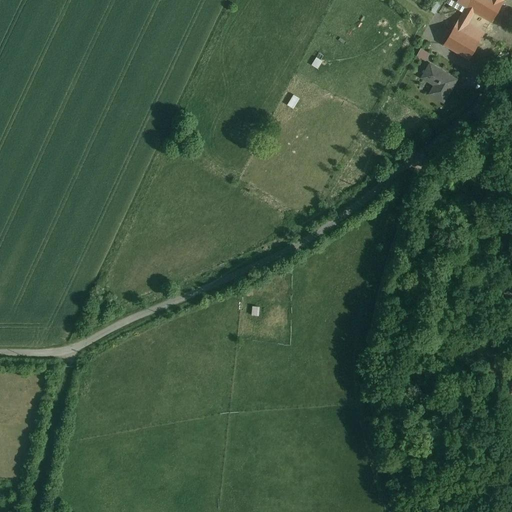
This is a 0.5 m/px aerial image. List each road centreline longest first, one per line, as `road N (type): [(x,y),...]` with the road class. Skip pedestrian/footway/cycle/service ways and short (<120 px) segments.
road 1 (unclassified): [(420,154),(314,234),(243,270),(75,347),(0,352)]
road 2 (track): [(420,154),(425,166),(390,260),(368,373),(402,511)]
road 3 (track): [(33,511),(75,347)]
road 4 (unclassified): [(420,154),(511,68)]
